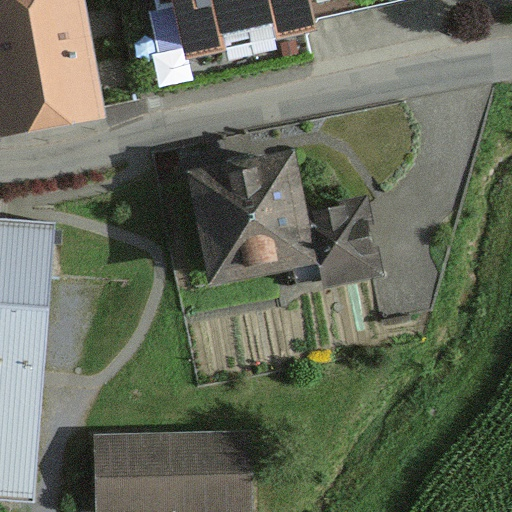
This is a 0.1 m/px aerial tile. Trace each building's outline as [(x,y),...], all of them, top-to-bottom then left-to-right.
[(83,0),(35,0),(0,6),(0,126),(103,108),(83,0)] [(190,0),(201,54),(332,28),(325,0),(190,0)] [(312,159),(203,181),(229,304),(336,281),(339,296),(390,285),(374,211),(325,221),(312,159)] [(51,238),(0,235),(0,503),(37,505),(51,238)] [(261,511),(259,443),(110,447),(111,511),(261,511)]
